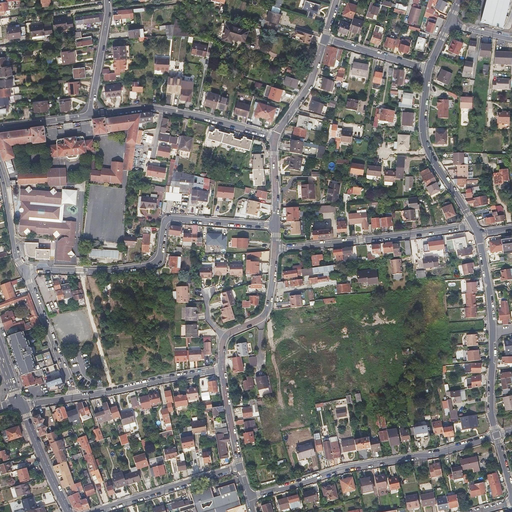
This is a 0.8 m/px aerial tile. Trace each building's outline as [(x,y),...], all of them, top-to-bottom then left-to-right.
[(274,0),(272,6),(281,9),(282,3),(277,2),(277,0),(274,0)] [(314,19),(316,13),(320,14),(322,5),(307,0),(304,9),(311,11),(309,17),(314,19)] [(429,0),(426,11),(434,14),(436,11),(431,8),(433,0),(429,0)] [(442,0),(439,0),(438,3),(436,7),(443,11),(447,2),(442,0)] [(511,0),(485,0),(480,21),(496,25),(496,26),(498,27),(499,25),(503,26),(503,23),(506,23),(510,14),(511,7),(511,0)] [(373,18),(374,14),(378,15),(380,8),(374,6),(375,3),(371,2),(366,16),(373,18)] [(343,15),(353,19),(353,18),(357,6),(348,3),(343,15)] [(421,9),(413,7),(408,21),(417,23),(421,9)] [(118,14),(115,15),(113,15),(113,19),(129,17),(129,9),(117,10),(118,14)] [(281,15),(279,14),(271,11),(270,11),(267,21),(278,24),(281,15)] [(431,17),(427,31),(430,32),(431,31),(433,32),(437,20),(438,20),(439,17),(434,14),(426,11),(425,14),(431,17)] [(102,20),(102,17),(103,13),(74,17),(75,24),(102,20)] [(71,19),(66,20),(61,20),(60,18),(53,19),(54,30),(66,28),(72,27),(71,19)] [(350,25),(349,29),(360,33),(364,22),(353,18),(353,19),(350,25)] [(347,34),(349,29),(350,25),(342,22),(338,31),(347,34)] [(232,38),(238,40),(245,42),(248,31),(226,24),(221,40),(231,42),(232,38)] [(48,26),(43,27),(42,27),(38,27),(38,25),(30,26),(31,37),(43,35),(49,35),(48,26)] [(159,30),(163,29),(166,29),(167,36),(172,36),(170,25),(159,26),(159,30)] [(379,44),(380,39),(383,32),(382,32),(383,29),(383,28),(376,25),(370,41),(379,44)] [(253,27),(254,32),(255,38),(262,36),(260,29),(253,27)] [(21,37),(20,32),(19,28),(7,29),(8,39),(21,37)] [(138,29),(133,30),(129,31),(129,39),(139,38),(138,29)] [(82,38),(81,35),(80,31),(72,32),(74,40),(76,39),(77,47),(92,44),(91,36),(82,38)] [(312,35),(307,34),(302,32),(299,41),(309,44),(312,35)] [(425,46),(424,46),(423,46),(425,38),(422,37),(428,39),(429,34),(420,32),(415,49),(423,51),(425,46)] [(397,40),(392,39),(387,37),(384,46),(395,49),(395,46),(397,40)] [(399,50),(408,53),(412,42),(398,38),(397,40),(395,46),(400,48),(399,50)] [(454,39),(452,42),(450,46),(451,47),(450,50),(459,54),(464,43),(454,39)] [(470,40),(468,49),(475,51),(477,41),(470,40)] [(212,47),(202,45),(193,44),(190,54),(210,58),(212,47)] [(491,56),(491,50),(492,44),(481,44),(479,56),(491,56)] [(333,66),(334,61),(336,56),(340,58),(342,50),(327,45),(323,63),(333,66)] [(113,52),(114,60),(125,59),(126,59),(125,46),(114,47),(114,52),(113,52)] [(78,62),(77,56),(76,50),(62,52),(63,64),(78,62)] [(511,51),(496,51),(495,64),(511,63),(511,51)] [(466,56),(461,76),(463,76),(464,71),(471,72),(473,63),(467,61),(468,56),(466,56)] [(125,59),(114,60),(114,65),(114,69),(114,70),(123,69),(125,68),(125,59)] [(154,59),(154,70),(160,70),(164,70),(164,72),(168,72),(168,59),(154,59)] [(365,76),(366,70),(367,64),(353,61),(351,73),(365,76)] [(288,68),(287,70),(287,71),(299,75),(300,71),(298,70),(299,68),(285,64),(285,67),(288,68)] [(0,67),(0,77),(10,76),(11,75),(10,66),(5,66),(0,67)] [(85,78),(84,72),(84,67),(73,68),(74,79),(85,78)] [(447,84),(450,79),(453,74),(443,69),(438,80),(447,84)] [(340,80),(342,81),(342,79),(344,71),(338,70),(336,79),(339,80),(340,80)] [(380,82),(381,78),(382,73),(374,71),(372,81),(380,82)] [(396,73),(392,72),(392,74),(390,86),(394,86),(394,85),(400,85),(401,72),(396,71),(396,73)] [(109,73),(105,74),(105,80),(120,78),(120,72),(115,72),(109,73)] [(284,75),(283,79),(282,84),(294,87),(297,79),(284,75)] [(0,89),(9,88),(12,88),(10,76),(0,77),(0,89)] [(332,80),(324,78),(321,87),(329,89),(332,80)] [(493,89),(511,90),(511,79),(498,79),(498,82),(494,81),(493,89)] [(78,87),(77,87),(76,88),(76,86),(78,85),(79,85),(79,81),(68,82),(69,95),(78,94),(78,87)] [(143,86),(141,86),(139,86),(139,82),(133,82),(133,90),(130,90),(130,99),(138,99),(138,91),(143,91),(143,86)] [(119,84),(112,85),(105,86),(106,97),(121,95),(119,84)] [(267,85),(265,90),(264,96),(279,100),(282,90),(267,85)] [(180,91),(179,100),(191,101),(193,88),(181,87),(180,91)] [(0,97),(7,97),(10,96),(9,88),(0,89),(0,97)] [(170,98),(179,100),(180,91),(171,90),(170,98)] [(217,107),(219,96),(213,94),(213,93),(209,92),(205,104),(217,107)] [(412,94),(408,93),(403,93),(402,102),(411,104),(412,94)] [(460,97),(460,107),(471,108),(472,95),(468,95),(467,97),(464,97),(460,97)] [(229,99),(219,96),(217,107),(226,110),(229,99)] [(70,98),(59,99),(60,111),(69,109),(68,105),(70,105),(70,98)] [(356,110),(356,105),(357,100),(347,98),(345,108),(356,110)] [(311,99),(310,108),(321,110),(322,100),(311,99)] [(438,100),(438,103),(438,105),(440,105),(440,108),(439,108),(439,117),(449,118),(449,100),(440,99),(440,100),(438,100)] [(33,102),(33,107),(34,112),(48,111),(46,100),(33,102)] [(250,105),(244,104),(238,102),(235,112),(248,116),(250,105)] [(259,116),(264,117),(267,105),(258,103),(254,115),(259,116)] [(267,105),(264,117),(267,118),(267,119),(272,121),(276,108),(267,105)] [(392,122),(392,121),(393,120),(396,121),(397,113),(394,113),(394,111),(379,109),(378,113),(377,113),(376,116),(374,116),(373,124),(377,124),(377,120),(386,121),(386,123),(388,123),(388,121),(392,122)] [(497,122),(510,122),(510,111),(505,111),(505,113),(502,112),(498,112),(497,122)] [(140,114),(140,115),(139,121),(153,121),(151,113),(148,113),(140,114)] [(414,126),(415,119),(415,113),(406,113),(405,126),(414,126)] [(104,119),(92,121),(94,133),(96,135),(105,133),(105,132),(128,129),(124,163),(122,169),(131,171),(135,144),(137,135),(139,121),(140,115),(104,120),(104,119)] [(307,129),(309,130),(311,130),(313,123),(309,122),(310,117),(300,115),(298,127),(307,129)] [(339,137),(341,127),(337,126),(337,125),(333,124),(331,135),(339,137)] [(305,138),(307,129),(298,127),(296,126),(294,136),(305,138)] [(45,141),(43,127),(31,129),(31,130),(4,133),(0,134),(0,151),(3,161),(9,159),(14,158),(10,145),(34,142),(35,143),(44,142),(45,141)] [(342,127),(341,127),(339,137),(340,137),(340,139),(350,141),(351,136),(352,132),(348,131),(348,129),(342,128),(342,127)] [(242,139),(237,137),(232,136),(233,135),(229,134),(229,135),(217,132),(217,131),(215,130),(214,132),(209,131),(207,138),(211,139),(211,140),(249,151),(251,141),(246,139),(246,138),(243,137),(242,139)] [(446,131),(441,131),(436,131),(436,143),(445,144),(446,131)] [(178,145),(178,147),(177,149),(180,150),(179,154),(180,155),(188,157),(192,138),(179,135),(177,144),(178,145)] [(409,135),(399,135),(398,142),(394,142),(394,148),(408,149),(409,135)] [(49,148),(50,156),(51,157),(58,156),(59,157),(70,155),(70,156),(70,157),(71,157),(72,158),(73,158),(76,157),(77,157),(78,157),(78,156),(78,155),(78,154),(86,153),(86,152),(92,151),(93,151),(93,150),(92,142),(91,140),(84,142),(83,138),(82,136),(58,140),(56,141),(57,145),(50,146),(49,148)] [(329,138),(329,140),(328,141),(334,142),(333,147),(337,148),(339,140),(329,138)] [(291,139),(290,143),(289,148),(300,150),(302,141),(291,139)] [(160,146),(159,151),(158,155),(170,158),(171,149),(177,150),(177,149),(178,147),(178,145),(177,144),(172,144),(171,149),(160,146)] [(315,157),(319,157),(322,158),(325,146),(318,144),(315,157)] [(122,169),(124,163),(112,162),(111,169),(101,168),(101,171),(95,171),(97,151),(93,150),(93,151),(92,151),(93,159),(91,159),(90,170),(91,171),(90,180),(121,183),(122,169)] [(454,166),(458,166),(465,165),(464,153),(453,153),(454,166)] [(265,181),(264,181),(263,159),(264,159),(264,154),(251,154),(253,186),(265,185),(265,181)] [(288,168),(295,170),(301,171),(304,159),(289,156),(289,160),(290,160),(288,168)] [(14,171),(9,159),(3,161),(7,173),(14,171)] [(166,185),(170,186),(173,170),(174,164),(175,163),(170,162),(166,185)] [(166,179),(168,169),(149,165),(147,175),(166,179)] [(382,167),(367,165),(366,175),(380,176),(382,167)] [(465,165),(458,166),(458,179),(467,179),(469,178),(469,165),(465,165)] [(500,172),(497,172),(494,173),(495,184),(503,183),(503,181),(510,181),(508,168),(499,169),(500,172)] [(47,174),(18,175),(18,184),(47,183),(48,186),(66,185),(65,169),(47,169),(47,174)] [(396,169),(385,169),(384,180),(396,181),(396,169)] [(430,173),(429,171),(428,169),(420,172),(427,187),(430,195),(440,190),(431,172),(430,173)] [(192,200),(199,201),(207,202),(208,195),(209,195),(210,190),(208,190),(209,182),(204,181),(204,179),(194,177),(194,176),(173,170),(170,186),(169,192),(178,193),(178,192),(182,192),(190,193),(191,188),(194,188),(193,194),(192,200)] [(467,182),(467,179),(458,179),(454,179),(455,183),(459,183),(461,183),(462,187),(465,187),(464,182),(467,182)] [(312,200),(312,192),(312,185),(300,186),(300,200),(312,200)] [(336,203),(337,195),(338,187),(328,185),(326,201),(336,203)] [(217,197),(225,198),(233,199),(234,188),(218,186),(217,197)] [(467,198),(469,197),(472,197),(471,193),(473,193),(472,191),(474,191),(473,187),(470,188),(470,189),(465,190),(467,198)] [(62,199),(63,193),(57,193),(54,196),(51,192),(33,190),(29,193),(26,190),(20,189),(19,201),(21,201),(21,208),(20,212),(18,231),(24,232),(27,229),(30,232),(53,235),(56,232),(59,235),(64,236),(63,239),(61,239),(58,242),(56,261),(70,262),(71,258),(68,255),(71,252),(72,247),(74,247),(76,223),(62,221),(62,220),(61,219),(62,210),(63,209),(64,205),(66,203),(66,200),(62,199)] [(63,190),(63,193),(62,199),(66,200),(66,203),(64,205),(77,206),(78,191),(63,190)] [(258,190),(257,194),(257,197),(265,199),(267,192),(258,190)] [(169,192),(168,197),(168,200),(181,201),(182,192),(178,192),(178,193),(169,192)] [(485,195),(465,200),(467,203),(474,202),(475,206),(487,204),(485,195)] [(141,207),(143,207),(146,208),(146,206),(156,207),(157,198),(142,196),(141,207)] [(419,205),(418,205),(417,205),(417,203),(416,197),(407,198),(409,211),(414,210),(417,210),(419,210),(419,205)] [(259,207),(260,203),(249,200),(246,214),(257,216),(258,211),(259,211),(260,208),(259,207)] [(445,219),(450,217),(455,215),(451,205),(442,208),(445,219)] [(297,207),(287,207),(287,213),(290,213),(290,216),(287,216),(288,222),(290,221),(297,221),(297,218),(299,218),(299,211),(297,211),(297,207)] [(409,211),(404,211),(404,215),(405,215),(407,222),(416,221),(415,217),(414,210),(409,211)] [(362,231),(368,230),(366,213),(348,215),(349,225),(362,223),(362,231)] [(496,222),(495,216),(493,216),(492,213),(483,215),(484,218),(485,218),(486,223),(490,223),(490,224),(492,223),(491,222),(496,222)] [(380,219),(381,226),(392,225),(391,217),(380,219)] [(373,227),(381,226),(380,219),(380,218),(372,218),(373,227)] [(299,234),(299,221),(297,221),(290,221),(291,234),(299,234)] [(336,224),(336,228),(337,233),(346,232),(345,223),(336,224)] [(192,225),(192,230),(191,234),(191,242),(196,242),(196,245),(201,246),(202,237),(199,236),(199,238),(196,237),(197,226),(192,225)] [(170,234),(174,235),(179,236),(180,228),(171,226),(170,234)] [(333,238),(332,228),(314,230),(314,240),(333,238)] [(123,245),(129,245),(135,246),(136,237),(124,237),(123,245)] [(449,240),(451,250),(457,249),(464,247),(462,237),(449,240)] [(232,238),(231,247),(247,247),(248,238),(232,238)] [(511,242),(511,239),(501,241),(503,250),(504,254),(511,252),(511,242)] [(503,250),(501,241),(489,243),(491,253),(503,250)] [(393,246),(393,244),(393,242),(388,243),(388,244),(384,245),(385,254),(387,254),(387,252),(394,251),(393,246)] [(30,257),(31,258),(32,258),(35,258),(35,259),(49,260),(50,249),(38,249),(38,244),(25,243),(26,254),(27,255),(27,256),(28,257),(29,257),(30,257)] [(379,244),(375,245),(371,245),(372,254),(380,253),(379,244)] [(464,247),(457,249),(458,255),(460,254),(460,256),(464,255),(464,258),(467,257),(467,255),(472,254),(470,246),(464,247)] [(118,260),(118,251),(89,249),(89,258),(118,260)] [(246,274),(259,274),(259,262),(250,262),(250,256),(265,255),(265,251),(246,253),(246,274)] [(318,262),(320,262),(321,262),(320,259),(322,259),(321,256),(321,254),(311,255),(312,265),(318,264),(318,262)] [(169,262),(169,265),(169,268),(172,268),(172,273),(179,273),(179,258),(168,257),(168,262),(169,262)] [(433,266),(433,262),(432,258),(423,259),(424,267),(433,266)] [(402,273),(400,259),(391,260),(393,274),(402,273)] [(269,263),(259,262),(259,274),(268,275),(269,263)] [(473,262),(461,264),(463,275),(472,273),(471,267),(474,266),(473,262)] [(226,263),(214,263),(214,275),(219,275),(219,273),(221,273),(226,273),(226,263)] [(242,264),(229,264),(229,274),(242,274),(242,264)] [(300,276),(306,275),(311,274),(313,274),(312,272),(333,270),(332,265),(306,269),(301,269),(301,268),(301,267),(292,268),(293,270),(283,271),(283,277),(296,276),(296,275),(297,274),(298,275),(300,275),(300,276)] [(211,268),(199,268),(199,278),(211,278),(211,268)] [(376,269),(357,271),(358,280),(369,279),(370,284),(378,283),(376,269)] [(504,279),(504,278),(505,278),(506,281),(511,279),(511,271),(511,269),(502,270),(504,279)] [(294,284),(294,285),(325,282),(325,281),(339,280),(339,275),(290,280),(290,285),(294,284)] [(262,285),(262,280),(262,276),(252,276),(251,284),(262,285)] [(473,282),(473,278),(465,279),(466,293),(474,293),(476,293),(476,282),(473,282)] [(58,280),(53,281),(54,286),(56,292),(57,296),(57,297),(58,301),(66,299),(64,294),(63,295),(58,280)] [(5,297),(5,299),(6,301),(16,298),(14,293),(11,294),(9,289),(10,288),(9,283),(0,286),(2,291),(4,291),(6,296),(5,297)] [(66,299),(73,297),(69,283),(61,286),(64,294),(66,299)] [(337,285),(338,293),(351,292),(350,284),(337,285)] [(176,288),(177,304),(188,303),(187,287),(176,288)] [(74,297),(74,296),(75,296),(75,299),(82,297),(83,300),(85,299),(82,289),(78,290),(73,292),(74,297)] [(230,290),(222,293),(224,300),(225,301),(222,302),(224,308),(231,306),(235,305),(230,290)] [(443,325),(442,307),(442,290),(426,291),(427,316),(426,316),(426,325),(443,325)] [(466,293),(465,293),(466,307),(475,306),(474,293),(466,293)] [(22,332),(40,325),(36,313),(29,294),(0,304),(0,309),(26,300),(28,304),(25,305),(27,310),(30,309),(32,316),(29,318),(31,322),(30,323),(31,323),(26,325),(26,328),(25,327),(20,329),(21,332),(22,332)] [(290,296),(291,307),(302,306),(300,295),(290,296)] [(246,300),(243,300),(242,308),(251,308),(251,305),(257,305),(257,300),(258,300),(258,296),(250,296),(250,301),(246,301),(246,300)] [(508,318),(511,317),(509,300),(502,301),(503,309),(503,311),(499,311),(501,319),(504,318),(504,324),(509,323),(508,318)] [(224,308),(221,309),(223,314),(224,317),(223,317),(222,317),(224,323),(235,319),(231,306),(224,308)] [(466,307),(464,307),(465,321),(476,320),(475,306),(466,307)] [(189,318),(189,321),(197,321),(197,317),(195,317),(195,314),(195,308),(186,308),(186,318),(189,318)] [(19,326),(20,327),(20,329),(25,327),(24,322),(17,324),(16,322),(12,312),(6,315),(6,316),(2,317),(6,330),(19,326)] [(197,326),(186,326),(186,338),(198,338),(198,334),(197,334),(197,331),(197,326)] [(52,361),(49,351),(34,356),(32,357),(31,354),(33,354),(32,350),(31,350),(30,347),(29,347),(26,338),(24,338),(22,332),(21,332),(8,337),(14,355),(15,355),(16,358),(15,359),(17,363),(20,373),(21,376),(41,369),(51,366),(50,362),(52,361)] [(477,333),(465,334),(466,346),(478,345),(477,341),(477,337),(477,333)] [(236,344),(238,357),(248,355),(246,342),(236,344)] [(478,349),(467,351),(468,361),(480,360),(480,355),(479,356),(478,349)] [(187,351),(175,352),(176,362),(184,362),(183,360),(188,360),(187,351)] [(201,351),(189,351),(190,360),(190,362),(194,361),(194,360),(197,360),(201,359),(201,351)] [(480,363),(475,363),(471,363),(464,363),(465,372),(480,371),(480,363)] [(43,373),(41,369),(21,376),(25,388),(37,384),(37,386),(44,384),(41,378),(37,379),(36,377),(32,378),(31,375),(34,374),(36,375),(43,373)] [(467,378),(469,388),(474,387),(474,386),(481,385),(479,375),(472,377),(467,378)] [(65,384),(63,376),(56,378),(57,380),(52,382),(51,380),(47,381),(51,392),(63,390),(65,384)] [(246,377),(246,378),(247,380),(243,380),(245,389),(254,387),(252,376),(246,377)] [(268,376),(262,377),(256,378),(258,389),(270,387),(268,376)] [(511,382),(511,381),(511,377),(501,379),(504,394),(511,392),(511,387),(510,388),(509,383),(511,382)] [(209,391),(213,391),(217,390),(215,381),(208,382),(209,391)] [(196,387),(185,389),(186,395),(187,400),(198,398),(196,387)] [(167,409),(168,411),(172,411),(170,402),(173,402),(170,390),(163,392),(167,409)] [(452,397),(453,399),(455,398),(456,403),(463,401),(463,400),(467,399),(465,391),(459,392),(459,390),(449,392),(445,393),(446,396),(449,395),(449,397),(451,396),(452,397)] [(158,394),(148,396),(151,405),(160,403),(158,394)] [(248,401),(248,398),(247,394),(236,396),(237,403),(248,401)] [(511,394),(503,397),(505,404),(506,410),(511,408),(511,394)] [(151,405),(148,396),(148,395),(139,398),(142,409),(151,407),(151,405)] [(178,397),(173,398),(175,407),(188,405),(187,400),(186,395),(182,396),(182,395),(177,396),(178,397)] [(88,407),(84,408),(82,403),(77,404),(82,416),(86,414),(90,413),(88,407)] [(109,409),(107,403),(97,406),(100,413),(95,415),(98,424),(108,420),(112,419),(109,409)] [(222,406),(211,408),(213,416),(218,415),(218,411),(223,410),(222,406)] [(58,421),(68,417),(65,411),(64,407),(56,410),(57,413),(55,414),(58,421)] [(117,407),(109,409),(112,419),(120,416),(117,407)] [(253,416),(252,412),(251,408),(242,409),(243,417),(253,416)] [(170,423),(168,411),(167,409),(161,410),(163,420),(164,420),(165,424),(170,423)] [(451,419),(454,418),(458,417),(456,409),(453,410),(449,411),(451,419)] [(120,416),(121,420),(123,426),(135,422),(131,411),(119,415),(120,416)] [(461,417),(462,423),(463,429),(478,427),(476,414),(461,417)] [(38,415),(37,415),(36,416),(32,417),(35,424),(36,426),(43,423),(41,418),(39,415),(38,415)] [(206,431),(205,420),(192,422),(194,433),(206,431)] [(215,434),(227,432),(227,431),(225,423),(221,423),(221,420),(213,421),(215,434)] [(244,420),(236,421),(236,425),(244,424),(246,432),(252,432),(251,428),(250,421),(244,422),(244,420)] [(443,433),(443,428),(441,421),(431,423),(434,435),(443,433)] [(408,428),(410,435),(415,434),(416,439),(429,437),(427,425),(408,428)] [(5,439),(6,439),(8,438),(10,443),(22,439),(18,426),(2,431),(5,439)] [(39,434),(40,437),(46,435),(47,434),(46,431),(44,426),(37,429),(39,434)] [(410,440),(410,435),(408,428),(404,428),(403,426),(400,427),(403,442),(410,440)] [(452,426),(443,428),(443,433),(444,437),(454,435),(452,426)] [(395,428),(391,428),(387,429),(390,446),(399,444),(395,428)] [(381,441),(385,440),(388,439),(387,430),(379,432),(381,441)] [(46,435),(50,444),(59,441),(55,431),(47,434),(46,435)] [(252,432),(246,432),(243,433),(245,442),(254,441),(253,431),(252,432)] [(229,441),(227,432),(215,434),(216,438),(217,438),(218,443),(229,441)] [(118,437),(120,441),(121,445),(128,443),(129,443),(127,436),(126,434),(118,437)] [(193,435),(180,438),(183,452),(195,449),(193,435)] [(82,437),(90,457),(95,471),(91,473),(91,475),(96,473),(98,479),(101,478),(86,436),(82,437)] [(331,443),(334,458),(341,457),(337,437),(330,439),(331,441),(331,443)] [(369,438),(354,440),(356,449),(356,450),(370,447),(369,440),(369,438)] [(379,438),(369,440),(370,447),(371,451),(375,450),(380,449),(381,449),(379,438)] [(315,440),(316,447),(317,453),(323,452),(321,439),(315,440)] [(356,449),(354,440),(354,439),(341,441),(343,452),(356,449)] [(59,441),(50,444),(54,453),(62,450),(64,449),(61,440),(59,441)] [(326,460),(334,458),(331,443),(331,441),(323,443),(326,460)] [(311,445),(304,447),(297,449),(299,455),(300,458),(313,453),(311,445)] [(177,456),(176,448),(164,451),(166,459),(175,457),(177,456)] [(0,451),(2,457),(3,461),(10,459),(9,456),(7,456),(5,450),(0,451)] [(54,453),(59,465),(66,462),(67,462),(65,459),(66,459),(62,450),(54,453)] [(211,461),(210,456),(209,452),(202,453),(203,462),(211,461)] [(145,453),(134,457),(136,466),(137,468),(148,465),(148,463),(146,459),(145,453)] [(186,469),(185,461),(183,454),(180,455),(181,462),(176,463),(178,471),(186,469)] [(460,460),(461,467),(462,469),(473,467),(473,472),(479,471),(477,457),(462,460),(460,460)] [(164,473),(162,467),(160,461),(156,462),(157,466),(149,468),(152,477),(164,473)] [(11,472),(11,470),(10,467),(11,467),(10,462),(0,464),(0,472),(1,475),(11,472)] [(68,469),(66,462),(59,465),(53,466),(55,471),(60,469),(65,479),(60,481),(63,488),(70,485),(73,484),(71,477),(69,469),(68,469)] [(442,476),(439,463),(435,464),(436,465),(428,466),(431,478),(442,476)] [(462,469),(461,467),(457,467),(456,466),(451,467),(453,479),(463,477),(462,469)] [(150,477),(148,472),(146,467),(143,468),(144,471),(139,472),(141,480),(150,477)] [(15,477),(17,476),(18,475),(20,482),(29,479),(26,468),(13,471),(15,477)] [(124,476),(127,485),(141,480),(138,471),(132,473),(124,476)] [(117,488),(127,485),(124,476),(123,474),(122,472),(113,475),(117,488)] [(487,475),(490,486),(499,483),(496,472),(487,475)] [(94,475),(92,476),(98,493),(101,492),(98,485),(96,479),(95,480),(94,475)] [(377,489),(382,488),(387,487),(384,475),(375,477),(377,489)] [(373,490),(372,484),(371,477),(359,480),(362,493),(373,490)] [(398,477),(393,478),(388,479),(390,490),(400,488),(398,477)] [(352,478),(345,479),(339,481),(342,493),(354,490),(352,478)] [(70,485),(72,489),(73,493),(79,491),(77,487),(79,486),(81,485),(80,482),(73,484),(70,485)] [(189,504),(168,510),(169,511),(226,511),(225,510),(241,505),(239,498),(235,483),(216,489),(218,496),(214,497),(211,487),(190,493),(191,496),(193,503),(189,504)] [(483,483),(476,484),(469,486),(471,497),(485,494),(484,491),(483,483)] [(499,483),(490,486),(493,496),(502,494),(499,483)] [(18,497),(23,496),(29,494),(27,489),(26,489),(24,484),(14,487),(18,497)] [(92,484),(88,485),(85,487),(88,496),(95,493),(92,484)] [(115,493),(112,485),(106,487),(109,495),(115,493)] [(329,501),(329,500),(337,498),(334,485),(321,488),(325,502),(329,501)] [(317,499),(316,494),(315,489),(303,493),(305,502),(312,500),(317,499)] [(86,498),(84,499),(82,500),(80,500),(79,498),(80,498),(78,493),(68,497),(73,509),(79,511),(90,508),(86,498)] [(436,503),(435,498),(434,493),(429,494),(420,495),(422,506),(428,505),(436,503)] [(407,509),(412,508),(412,506),(419,505),(417,494),(405,497),(407,509)] [(296,495),(287,498),(290,507),(290,508),(299,506),(296,495)] [(448,504),(449,508),(458,506),(456,496),(447,498),(448,504)] [(26,511),(27,511),(34,510),(32,502),(34,502),(32,497),(21,500),(24,511),(26,511)] [(290,507),(287,498),(277,501),(280,510),(290,507)] [(183,501),(183,500),(172,504),(172,502),(166,504),(168,510),(189,504),(188,500),(183,501)] [(261,506),(263,511),(272,511),(270,503),(261,506)]
